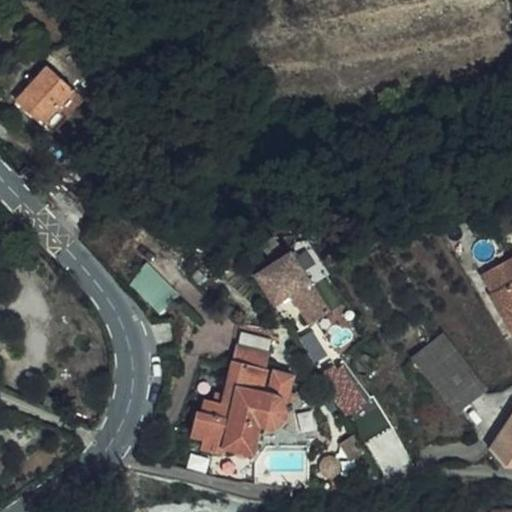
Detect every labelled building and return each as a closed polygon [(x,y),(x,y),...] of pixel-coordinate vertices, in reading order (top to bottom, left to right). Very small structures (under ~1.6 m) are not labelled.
[(21,94),(12,104),(49,133),(61,116),(54,110),(69,92),(41,71),(34,80),(24,72),(18,80),(22,84),(17,91),(21,94)] [(338,313),(301,257),(298,253),(260,272),(271,268),(273,273),(261,276),(262,282),(278,309),(295,300),(314,328),(338,313)] [(128,283),(162,315),(181,297),(145,262),(128,283)] [(511,263),(482,278),(489,293),(489,296),(489,300),(508,337),(511,334),(511,263)] [(273,273),(271,268),(260,272),(261,276),(273,273)] [(457,409),(483,389),(443,337),(418,357),(457,409)] [(223,444),(249,451),(258,415),(261,416),(266,415),(270,412),(273,409),(275,404),(275,399),(273,395),(270,391),(266,389),(271,363),(267,362),(271,348),(240,339),(224,395),(211,391),(206,405),(200,404),(191,430),(201,433),(201,445),(222,450),(223,444)] [(391,363),(392,367),(395,372),(412,354),(411,353),(407,351),(402,351),(398,352),(394,355),(392,358),(391,363)] [(412,354),(395,372),(398,374),(403,376),(407,375),(411,374),(414,371),(416,367),(416,362),(415,358),(412,354)] [(348,358),(325,370),(347,412),(370,400),(348,358)] [(266,415),(261,416),(258,415),(281,420),(293,369),(271,363),(266,389),(270,391),(273,395),(275,399),(275,404),(273,409),(270,412),(266,415)] [(511,424),(498,449),(509,459),(511,459),(511,424)]
